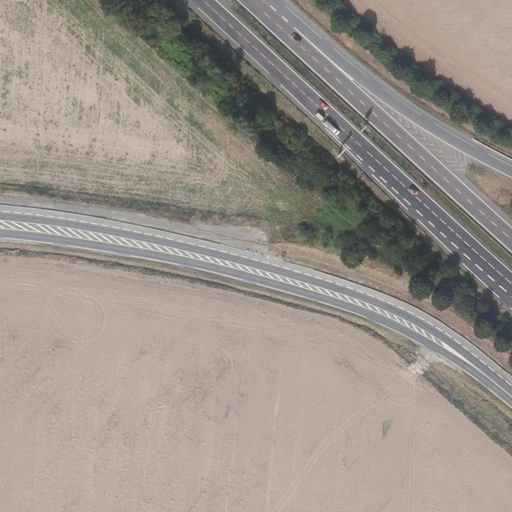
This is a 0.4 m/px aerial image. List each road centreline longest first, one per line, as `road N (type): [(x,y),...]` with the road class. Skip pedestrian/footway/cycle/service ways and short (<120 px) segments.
road 1 (tertiary): [(474,366),(426,326),(309,281),(152,241),(0,216)]
road 2 (tertiary): [(0,233),(171,258),(284,285),(383,317),(474,366)]
road 3 (trunk): [(200,0),(471,249)]
road 4 (trunk): [(511,237),(293,31)]
road 5 (trunk): [(511,164),(423,118),(293,31)]
